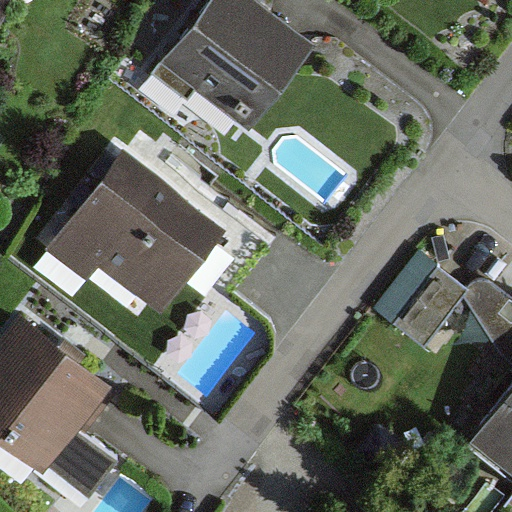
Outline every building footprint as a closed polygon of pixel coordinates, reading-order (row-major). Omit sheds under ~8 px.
[(0,0),(0,28),(17,0),(0,0)] [(247,0),(202,0),(157,58),(243,126),(306,46),(247,0)] [(49,233),(91,264),(104,247),(165,291),(212,226),(109,152),(49,233)] [(429,252),(385,302),(428,340),(472,290),(429,252)] [(0,330),(0,415),(45,450),(113,361),(27,296),(0,330)] [(511,375),(459,442),(511,483),(511,375)]
